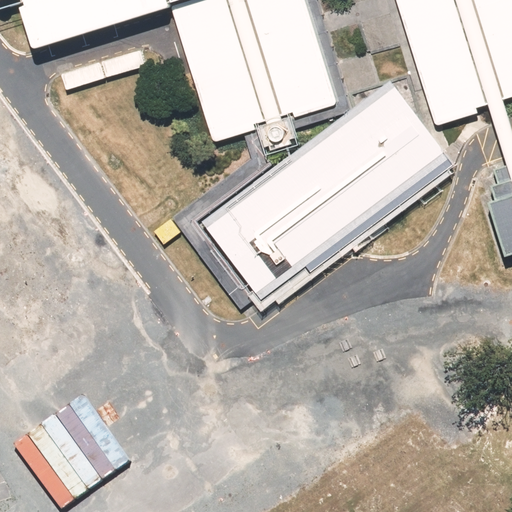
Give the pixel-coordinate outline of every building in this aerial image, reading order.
[(511,0),(32,0),(47,46),(183,3),(226,138),(278,122),(282,134),(361,109),(326,0),(405,0),(444,121),(511,99),(511,0)] [(450,166),(392,90),(196,238),(254,314),(450,166)] [(511,184),(470,198),(489,258),(511,250),(511,184)] [(49,293),(0,229),(0,314),(7,325),(49,293)] [(503,511),(352,311),(256,383),(353,511),(309,511),(272,463),(207,511),(503,511)]
